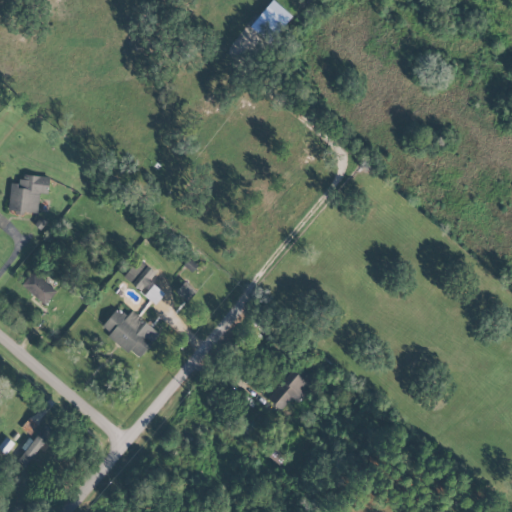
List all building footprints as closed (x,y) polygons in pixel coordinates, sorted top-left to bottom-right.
[(48,177),(21,174),(20,184),(10,182),(7,210),(36,214),(39,192),(46,193),(48,177)] [(155,274),(138,259),(123,275),(140,291),(155,274)] [(20,284),(44,306),(56,292),(33,270),(20,284)] [(195,291),(184,281),(175,291),(187,301),(195,291)] [(154,304),(163,293),(153,284),(144,295),(154,304)] [(139,359),(158,332),(130,311),(126,316),(115,308),(99,329),(139,359)] [(314,381),(297,365),(266,398),(279,410),(291,397),(295,401),(314,381)] [(24,466),(51,431),(43,424),(23,449),(24,450),(16,460),(24,466)] [(12,441),(4,436),(0,442),(0,450),(5,453),(12,441)]
